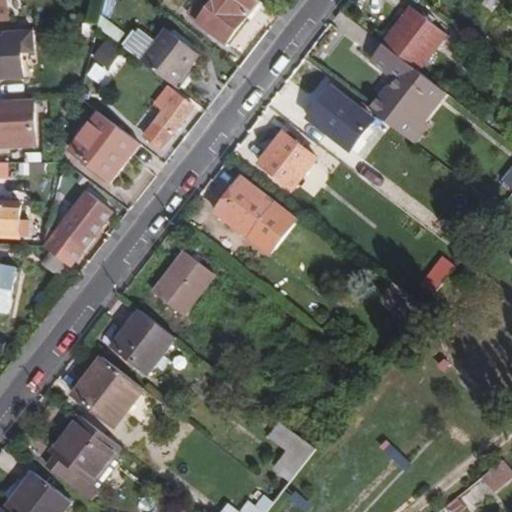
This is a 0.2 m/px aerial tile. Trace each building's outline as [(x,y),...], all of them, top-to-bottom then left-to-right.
[(0,0),(0,21),(16,19),(13,0),(0,0)] [(217,0),(202,0),(190,15),(200,23),(217,0)] [(261,1),(259,0),(217,0),(200,23),(227,45),(261,1)] [(501,0),(478,0),(494,11),(501,0)] [(383,45),(384,45),(418,71),(446,34),(412,8),(383,45)] [(139,33),(127,48),(175,85),(187,71),(185,69),(196,54),(169,32),(156,47),(139,33)] [(0,81),(28,81),(26,35),(11,35),(11,41),(0,40),(0,81)] [(382,97),(372,111),(402,134),(413,121),(417,123),(442,90),(418,71),(384,45),(373,61),(400,81),(385,100),(382,97)] [(86,80),(92,54),(67,48),(60,74),(86,80)] [(162,149),(194,107),(169,88),(157,104),(165,111),(146,136),(162,149)] [(349,151),(372,120),(332,88),(308,119),(349,151)] [(35,101),(0,101),(0,148),(37,147),(35,101)] [(134,139),(100,114),(71,151),(115,185),(133,160),(124,152),(134,139)] [(402,134),(412,142),(422,127),(417,123),(413,121),(402,134)] [(293,189),(320,153),(306,142),(301,146),(283,133),(260,164),(293,189)] [(133,160),(143,147),(134,139),(124,152),(133,160)] [(20,158),(21,177),(45,176),(45,157),(20,158)] [(0,175),(11,175),(10,162),(0,162),(0,175)] [(511,170),(503,182),(511,188),(511,170)] [(241,176),(228,196),(232,199),(221,213),(270,253),(295,219),(241,176)] [(71,266),(113,213),(89,194),(47,248),(71,266)] [(232,199),(228,196),(216,210),(221,213),(232,199)] [(23,220),(23,205),(0,204),(0,235),(32,237),(33,220),(23,220)] [(460,245),(466,238),(458,232),(452,239),(460,245)] [(450,246),(413,295),(425,303),(462,256),(450,246)] [(67,282),(74,270),(53,253),(44,264),(67,282)] [(176,324),(212,277),(184,255),(148,303),(176,324)] [(0,312),(9,314),(18,270),(0,265),(0,312)] [(406,320),(418,303),(393,284),(380,301),(406,320)] [(176,338),(142,312),(139,316),(133,322),(115,348),(148,374),(176,338)] [(133,322),(139,316),(135,312),(129,319),(133,322)] [(0,355),(1,356),(11,338),(0,332),(0,355)] [(144,389),(105,359),(77,396),(116,427),(144,389)] [(56,458),(48,468),(80,492),(88,481),(99,490),(121,463),(114,458),(121,448),(81,418),(52,455),(56,458)] [(278,471),(292,482),(316,451),(284,426),(273,439),(292,453),(278,471)] [(511,478),(511,469),(505,460),(483,478),(495,493),(511,478)] [(36,474),(8,511),(65,511),(72,503),(36,474)] [(268,511),(275,505),(268,500),(261,509),(256,506),(251,511),(268,511)]
